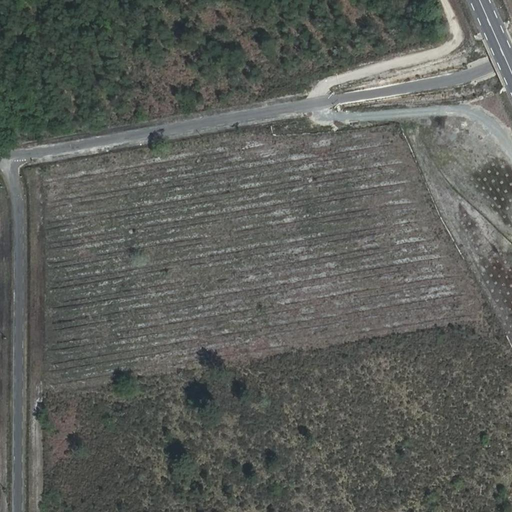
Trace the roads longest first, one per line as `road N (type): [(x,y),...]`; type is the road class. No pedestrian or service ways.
road 1 (unclassified): [(14,155),(433,81),(511,55)]
road 2 (track): [(443,0),(454,26),(449,44),(331,79),(315,101),(318,112),(470,110),(511,150)]
road 3 (residential): [(14,155),(20,511)]
